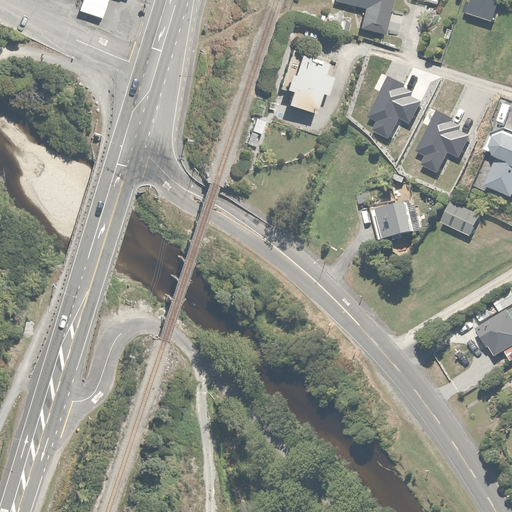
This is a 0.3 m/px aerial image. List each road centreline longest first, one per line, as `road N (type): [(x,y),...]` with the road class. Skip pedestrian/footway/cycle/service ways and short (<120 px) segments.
road 1 (tertiary): [(132,151),(255,232),(348,312),(427,405),(498,511)]
road 2 (residential): [(47,406),(86,402),(121,329),(159,325),(198,354),(339,511)]
road 3 (primary): [(47,406),(132,151)]
road 4 (primary): [(132,151),(178,0)]
